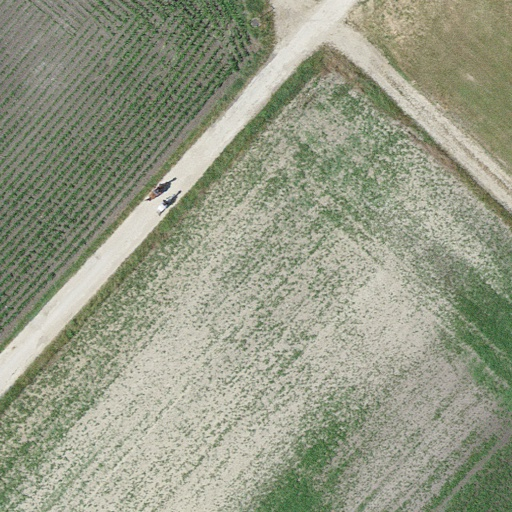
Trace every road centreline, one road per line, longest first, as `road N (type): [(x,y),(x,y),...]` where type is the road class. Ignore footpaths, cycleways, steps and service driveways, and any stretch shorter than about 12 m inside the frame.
road 1 (track): [(0,377),(341,0)]
road 2 (track): [(294,0),(511,194)]
